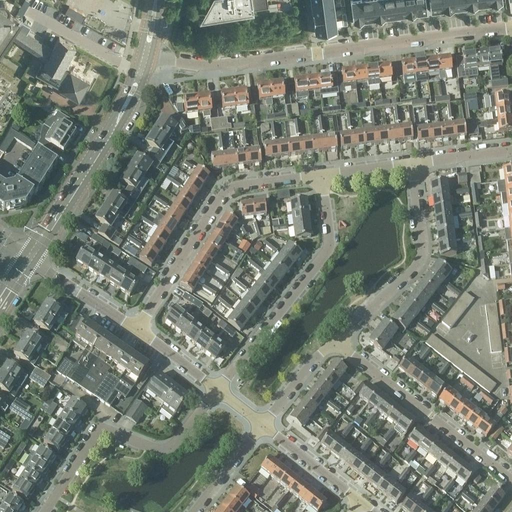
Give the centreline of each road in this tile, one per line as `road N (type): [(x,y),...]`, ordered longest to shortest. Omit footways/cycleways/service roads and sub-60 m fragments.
road 1 (residential): [(144,57),(204,65),(511,27)]
road 2 (residential): [(136,327),(225,191),(324,176)]
road 3 (residential): [(217,391),(328,247),(324,176)]
road 4 (residential): [(217,391),(167,448),(99,429),(45,511)]
road 5 (secondary): [(27,257),(109,131),(144,57)]
road 6 (residential): [(511,479),(333,342)]
road 7 (residential): [(333,342),(415,264),(422,242),(414,164)]
road 8 (residential): [(136,327),(27,257)]
road 9 (residential): [(358,506),(262,425)]
